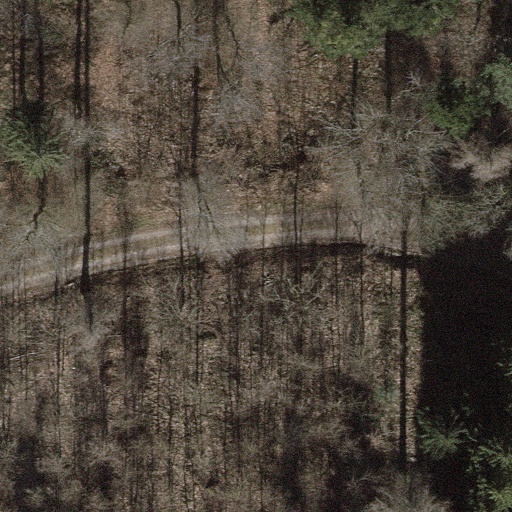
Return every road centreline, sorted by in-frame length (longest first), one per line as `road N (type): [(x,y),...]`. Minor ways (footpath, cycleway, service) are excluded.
road 1 (track): [(0,304),(89,270),(312,233)]
road 2 (track): [(511,188),(312,233)]
road 3 (track): [(511,268),(312,233)]
